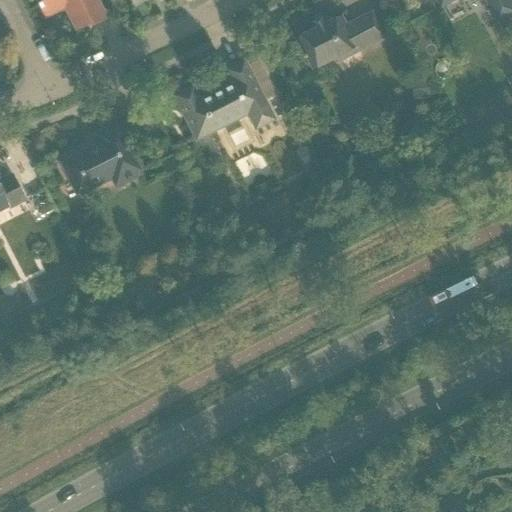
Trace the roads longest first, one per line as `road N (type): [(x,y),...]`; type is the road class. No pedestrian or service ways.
road 1 (primary): [(511,272),(61,511)]
road 2 (primary): [(218,511),(511,357)]
road 3 (residential): [(234,0),(48,95)]
